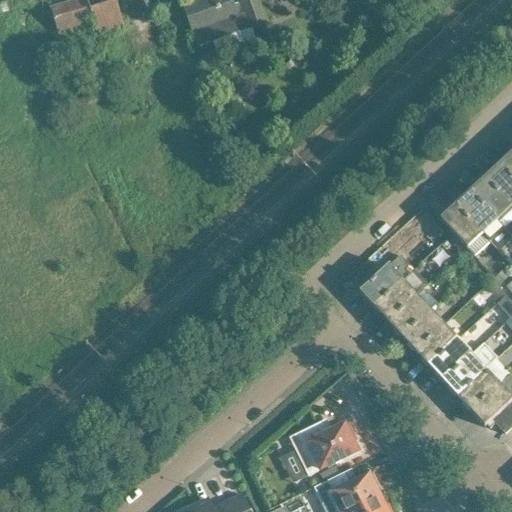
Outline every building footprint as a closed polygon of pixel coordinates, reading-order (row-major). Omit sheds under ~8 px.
[(109,0),(65,0),(70,25),(108,18),(109,23),(137,19),(133,0),(119,0),(110,2),(109,0)] [(204,0),(184,7),(198,48),(249,30),(249,31),(266,25),(262,15),(257,0),(243,0),(239,2),(241,5),(233,8),(230,0),(204,0)] [(95,103),(115,92),(110,83),(90,93),(95,103)] [(511,185),(511,155),(497,169),(511,185)] [(510,211),(511,209),(511,185),(497,169),(483,182),(510,211)] [(483,182),(468,196),(501,232),(504,230),(511,222),(511,213),(510,211),(483,182)] [(487,246),(501,232),(468,196),(453,210),(487,246)] [(474,258),(487,246),(453,210),(440,222),(474,258)] [(376,313),(417,275),(401,257),(388,268),(359,295),(376,313)] [(389,327),(426,293),(424,291),(428,287),(417,275),(376,313),(389,327)] [(403,342),(432,316),(430,313),(437,306),(426,293),(389,327),(403,342)] [(496,307),(510,321),(511,319),(511,306),(505,299),(496,307)] [(417,357),(446,330),(432,316),(403,342),(417,357)] [(431,372),(459,345),(446,330),(417,357),(431,372)] [(445,387),(474,360),(459,345),(431,372),(445,387)] [(458,401),(498,364),(496,362),(485,372),(474,360),(445,387),(458,401)] [(472,416),(511,379),(498,364),(458,401),(472,416)] [(511,380),(511,379),(472,416),(484,429),(492,422),(505,436),(511,429),(511,380)] [(326,436),(321,424),(289,440),(308,478),(358,454),(353,444),(356,442),(348,425),(326,436)] [(386,462),(404,451),(398,442),(381,452),(386,462)] [(352,511),(380,499),(375,490),(379,488),(373,475),(351,486),(345,474),(314,490),(324,511),(352,511)] [(249,511),(242,497),(218,508),(220,511),(213,511),(208,501),(187,511),(186,507),(176,511),(249,511)] [(390,511),(388,506),(384,508),(380,499),(352,511),(390,511)]
